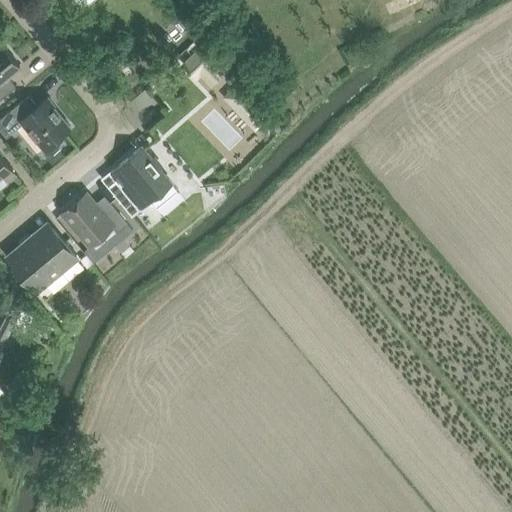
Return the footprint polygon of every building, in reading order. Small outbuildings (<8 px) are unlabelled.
[(75,0),(82,9),(93,0),(75,0)] [(0,98),(11,89),(3,79),(20,65),(2,43),(0,45),(0,98)] [(226,71),(214,59),(217,56),(205,45),(185,64),(197,76),(204,69),(215,81),(226,71)] [(270,114),(238,81),(223,96),(255,129),(270,114)] [(38,104),(29,94),(0,117),(0,128),(7,136),(23,122),(45,148),(71,126),(47,97),(38,104)] [(125,188),(117,195),(133,214),(143,205),(149,213),(178,189),(142,145),(111,171),(125,188)] [(0,184),(15,172),(3,156),(0,153),(0,184)] [(118,230),(128,222),(116,209),(109,199),(100,207),(87,191),(62,212),(90,245),(114,224),(118,230)] [(8,257),(21,272),(35,289),(77,254),(67,242),(54,227),(45,234),(41,230),(8,257)] [(86,253),(80,259),(87,267),(93,261),(86,253)] [(0,393),(4,390),(0,386),(0,355),(3,350),(0,348),(0,347),(14,320),(29,327),(29,326),(34,316),(35,315),(21,307),(14,303),(0,295),(0,393)]
